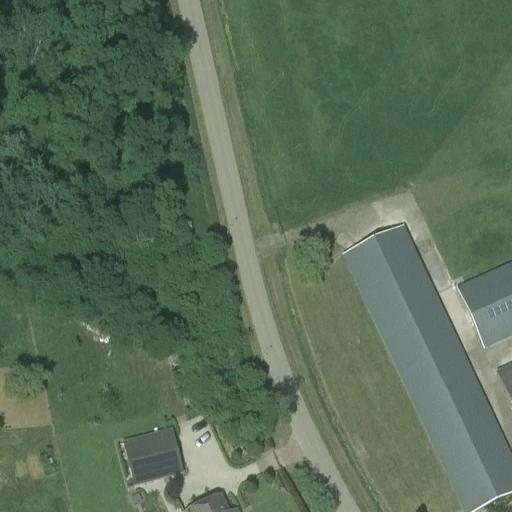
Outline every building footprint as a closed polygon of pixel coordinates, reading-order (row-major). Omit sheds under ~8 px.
[(511,457),(404,229),(342,258),(460,511),(481,511),(511,497),(511,457)] [(511,265),(456,291),(484,351),(511,338),(511,265)] [(511,366),(494,375),(511,413),(511,366)] [(170,434),(124,446),(134,489),(182,477),(170,434)] [(226,511),(221,500),(195,511),(226,511)]
